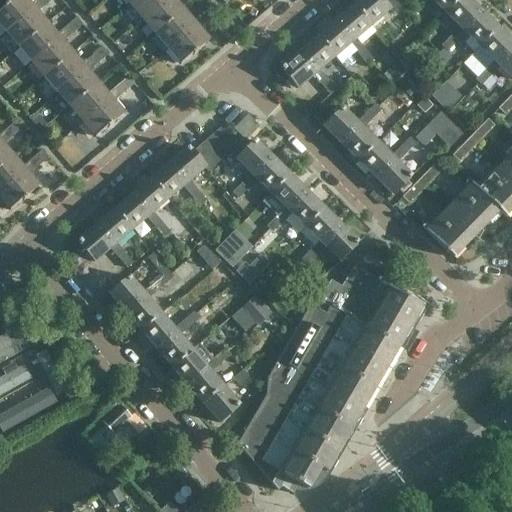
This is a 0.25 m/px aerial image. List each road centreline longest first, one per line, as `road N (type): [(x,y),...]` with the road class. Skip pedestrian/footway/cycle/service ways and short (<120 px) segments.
road 1 (residential): [(254,511),(27,253)]
road 2 (residential): [(477,309),(232,71)]
road 3 (residential): [(232,71),(27,253)]
road 4 (residential): [(477,309),(435,345),(406,386),(404,400),(425,428)]
